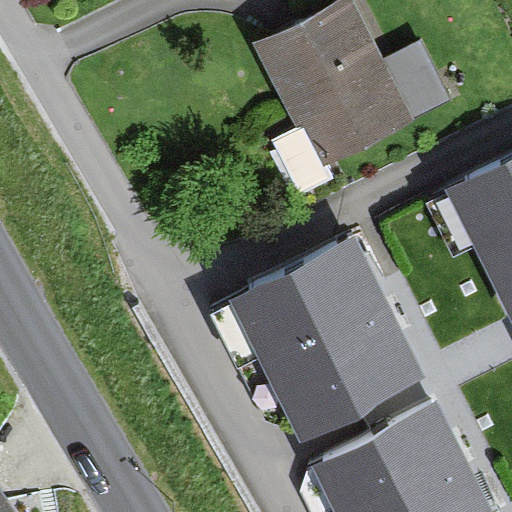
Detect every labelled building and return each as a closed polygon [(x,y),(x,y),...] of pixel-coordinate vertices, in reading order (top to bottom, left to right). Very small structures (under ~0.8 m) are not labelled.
[(350,0),(309,0),(241,37),(311,169),(444,98),(410,34),(378,51),(350,0)] [(511,145),(440,180),(508,322),(511,320),(511,145)] [(351,225),(227,285),(297,427),(421,367),(351,225)] [(489,511),(428,390),(306,452),(336,511),(489,511)] [(0,511),(12,511),(0,492),(0,511)]
